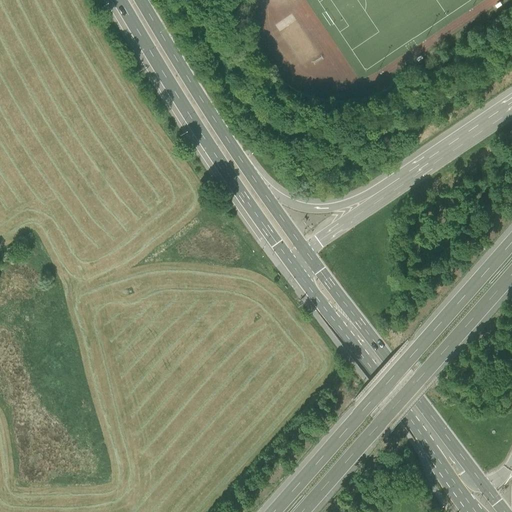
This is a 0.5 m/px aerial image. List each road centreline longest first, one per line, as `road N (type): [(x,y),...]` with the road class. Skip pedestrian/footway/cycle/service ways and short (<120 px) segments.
road 1 (motorway): [(511,240),(272,511)]
road 2 (motorway): [(302,511),(511,272)]
road 3 (primary): [(120,0),(290,261)]
road 4 (primary): [(264,191),(140,0)]
road 5 (primary): [(356,332),(461,475)]
road 6 (motorway): [(511,103),(374,198)]
